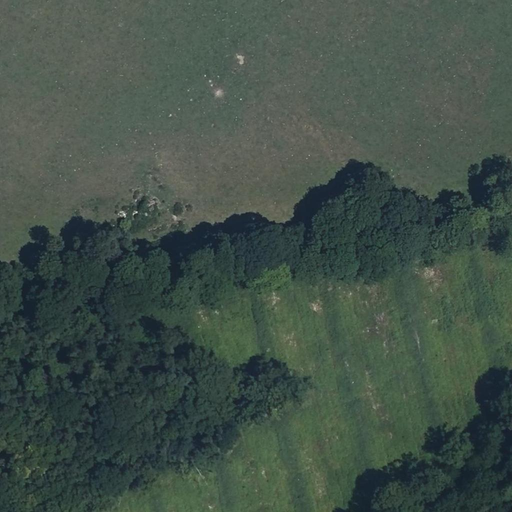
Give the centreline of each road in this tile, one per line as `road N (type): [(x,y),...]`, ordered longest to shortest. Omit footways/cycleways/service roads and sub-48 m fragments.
road 1 (track): [(0,309),(126,301),(511,233)]
road 2 (track): [(511,403),(396,511)]
